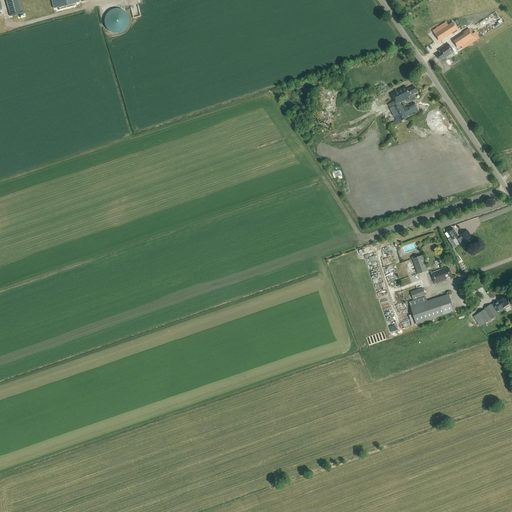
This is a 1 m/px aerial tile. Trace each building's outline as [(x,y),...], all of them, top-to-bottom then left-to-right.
[(5,0),(10,16),(21,13),(17,0),(5,0)] [(113,32),(116,33),(120,33),(123,31),(126,29),(128,26),(129,22),(130,19),(128,15),(126,12),(124,10),(120,8),(117,8),(113,9),(110,10),(107,13),(105,16),(105,19),(105,23),(106,26),(107,29),(110,31),(113,32)] [(453,22),(436,34),(440,40),(457,28),(453,22)] [(469,29),(464,32),(470,40),(474,37),(469,29)] [(460,32),(452,37),(458,47),(465,42),(460,32)] [(441,53),(438,55),(440,59),(444,57),(444,58),(450,54),(451,55),(453,53),(453,52),(454,52),(449,44),(439,50),(440,51),(440,50),(441,52),(440,52),(441,53)] [(377,89),(379,92),(380,94),(384,92),(383,90),(386,89),(384,85),(377,89)] [(394,101),(388,104),(390,109),(391,109),(398,123),(408,118),(405,112),(408,110),(406,107),(403,108),(400,103),(409,98),(410,100),(411,100),(412,101),(416,99),(415,97),(416,97),(414,93),(417,92),(414,86),(407,90),(405,86),(390,94),(394,101)] [(374,98),(379,95),(377,93),(376,90),(367,95),(369,99),(373,97),(374,98)] [(453,228),(447,232),(452,240),(458,236),(453,228)] [(466,244),(472,240),(469,234),(467,231),(460,235),(462,237),(458,240),(464,248),(468,246),(466,244)] [(412,259),(418,274),(428,270),(423,255),(412,259)] [(433,276),(434,280),(435,283),(447,279),(446,277),(451,276),(449,268),(447,269),(446,268),(431,273),(433,276)] [(410,292),(413,300),(425,296),(423,288),(410,292)] [(410,307),(416,324),(454,311),(449,294),(410,307)] [(497,312),(500,310),(503,308),(509,304),(504,297),(498,301),(495,303),(492,305),(497,312)] [(480,326),(498,315),(491,304),(484,308),(485,309),(474,316),(480,326)]
